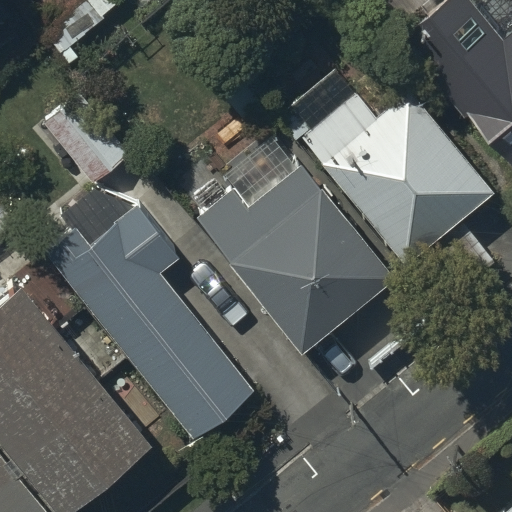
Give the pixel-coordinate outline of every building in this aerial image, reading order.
[(486,0),(421,0),(396,21),(508,158),(511,154),(511,12),(503,20),(486,0)] [(26,96),(0,101),(0,161),(38,154),(26,96)] [(78,97),(43,125),(93,189),(129,161),(78,97)] [(353,97),(300,141),(405,266),(487,198),(406,101),(377,125),(353,97)] [(230,194),(196,222),(229,263),(225,267),(298,360),(392,285),(299,168),(244,211),(230,194)] [(74,232),(44,256),(191,444),(252,396),(158,276),(176,262),(137,213),(88,251),(74,232)] [(0,421),(60,493),(150,418),(11,252),(0,261),(0,421)] [(0,443),(0,511),(31,511),(47,499),(0,443)] [(511,511),(511,487),(481,511),(511,511)]
